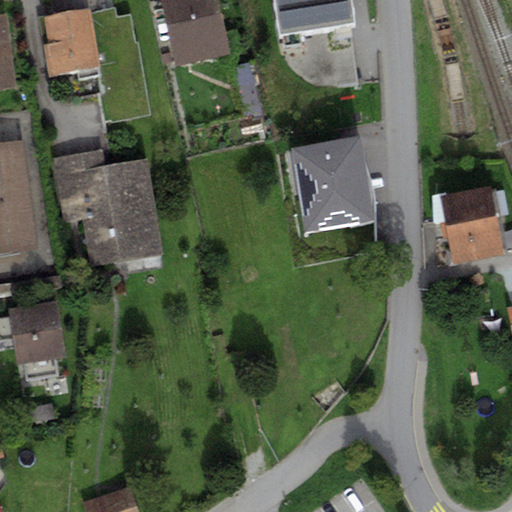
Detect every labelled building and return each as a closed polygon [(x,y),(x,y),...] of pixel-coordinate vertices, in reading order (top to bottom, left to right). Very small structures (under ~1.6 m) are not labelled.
[(160,0),(175,67),(230,55),(218,0),(160,0)] [(353,0),(274,0),(280,35),(357,23),(353,0)] [(92,8),(37,18),(48,79),(76,74),(78,82),(99,78),(102,94),(98,95),(104,124),(110,122),(110,124),(153,116),(139,42),(135,43),(130,15),(118,17),(116,8),(92,12),(92,8)] [(7,15),(0,15),(0,89),(16,88),(7,15)] [(249,63),(233,67),(246,112),(261,108),(249,63)] [(361,133),(288,145),(303,236),(375,225),(361,133)] [(24,140),(0,143),(0,255),(38,251),(24,140)] [(102,152),(54,160),(65,224),(82,222),(89,267),(164,255),(147,159),(104,166),(102,152)] [(492,186),(439,196),(451,264),(504,255),(497,217),(507,215),(503,191),(493,193),(492,186)] [(53,278),(0,285),(0,297),(54,290),(53,278)] [(57,300),(7,308),(8,315),(0,315),(0,341),(14,339),(18,365),(23,365),(25,382),(59,377),(56,360),(67,358),(57,300)] [(55,419),(52,405),(25,411),(28,425),(55,419)] [(139,511),(131,487),(82,503),(85,511),(139,511)]
